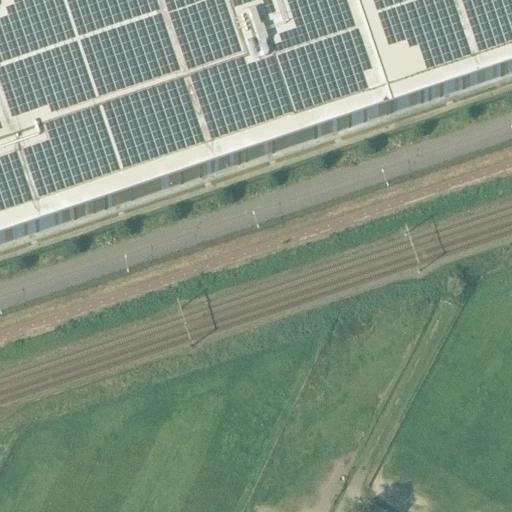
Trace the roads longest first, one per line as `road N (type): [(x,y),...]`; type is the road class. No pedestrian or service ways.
road 1 (unclassified): [(511,123),(0,295)]
road 2 (track): [(360,475),(448,311)]
